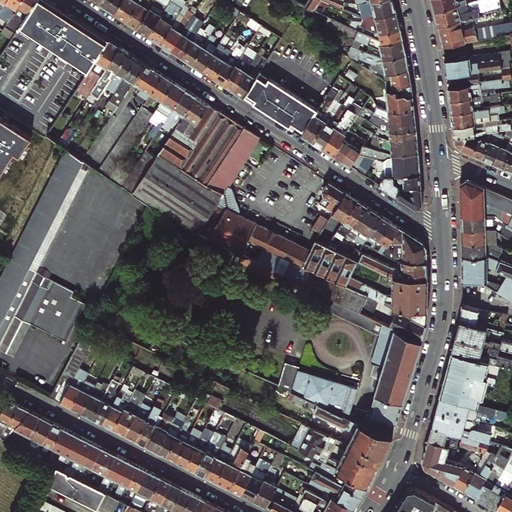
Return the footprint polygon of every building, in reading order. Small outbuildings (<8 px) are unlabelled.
[(0,0),(0,15),(8,21),(21,0),(0,0)] [(21,24),(36,0),(21,0),(8,21),(4,28),(1,32),(11,39),(21,24)] [(58,5),(50,0),(36,0),(21,24),(38,35),(90,68),(109,39),(58,5)] [(111,0),(107,7),(114,12),(122,0),(111,0)] [(122,0),(114,12),(127,20),(139,0),(122,0)] [(139,0),(127,20),(137,27),(150,7),(154,0),(139,0)] [(137,27),(149,34),(163,12),(170,0),(154,0),(150,7),(137,27)] [(149,34),(161,42),(180,11),(183,6),(172,0),(170,0),(163,12),(149,34)] [(309,0),(307,4),(315,9),(320,0),(309,0)] [(369,17),(396,10),(393,0),(373,0),(364,2),(364,5),(360,6),(357,7),(358,11),(361,11),(365,10),(367,17),(369,17)] [(431,0),(434,11),(470,1),(469,0),(431,0)] [(438,26),(461,19),(502,8),(500,0),(474,0),(470,1),(434,11),(438,26)] [(243,9),(232,2),(229,7),(228,9),(238,16),(239,15),(243,9)] [(161,42),(171,49),(191,18),(195,12),(196,10),(193,7),(192,9),(189,7),(185,14),(180,11),(161,42)] [(250,22),(254,16),(245,10),(243,9),(239,15),(250,22)] [(378,33),(400,29),(396,10),(369,17),(372,30),(378,33)] [(202,25),(206,19),(195,12),(191,18),(202,25)] [(8,21),(0,15),(0,24),(4,28),(8,21)] [(258,19),(254,16),(250,22),(249,23),(259,30),(260,28),(264,23),(258,19)] [(347,42),(353,45),(360,30),(357,28),(343,22),(330,16),(326,24),(350,35),(347,42)] [(171,49),(182,55),(202,25),(191,18),(171,49)] [(357,28),(359,24),(345,18),(343,22),(357,28)] [(443,45),(498,36),(496,24),(476,28),(475,22),(463,25),(461,19),(438,26),(443,45)] [(182,55),(192,62),(217,25),(211,21),(206,28),(202,25),(182,55)] [(273,30),(264,23),(260,28),(270,35),(273,30)] [(380,43),(403,39),(400,29),(378,33),(372,30),(359,24),(357,28),(360,30),(379,39),(380,43)] [(192,62),(203,69),(227,32),(217,25),(192,62)] [(203,69),(213,76),(232,48),(238,39),(242,33),(236,29),(232,35),(227,32),(203,69)] [(382,59),(406,54),(403,39),(380,43),(379,39),(360,30),(353,45),(382,59)] [(91,91),(103,73),(121,46),(109,39),(90,68),(85,76),(80,84),(91,91)] [(213,76),(223,83),(242,54),(248,46),(238,39),(232,48),(213,76)] [(386,72),(409,67),(406,54),(382,59),(353,45),(350,52),(362,58),(373,63),(374,63),(375,63),(376,62),(377,62),(377,61),(383,61),(386,72)] [(121,46),(103,73),(91,91),(91,92),(99,97),(106,87),(129,51),(121,46)] [(223,83),(234,90),(248,69),(259,52),(248,46),(242,54),(223,83)] [(511,78),(511,62),(509,63),(509,59),(511,59),(509,50),(444,58),(448,86),(511,78)] [(115,92),(137,56),(129,51),(106,87),(115,92)] [(234,90),(243,96),(257,74),(259,71),(260,70),(268,57),(259,51),(259,52),(248,69),(234,90)] [(110,100),(115,103),(119,105),(135,81),(147,62),(137,56),(115,92),(110,100)] [(382,71),(386,72),(383,61),(377,61),(377,62),(376,68),(382,71)] [(137,92),(142,86),(154,67),(149,64),(147,62),(135,81),(137,83),(140,84),(135,91),(137,92)] [(148,99),(152,93),(164,74),(154,67),(142,86),(137,92),(148,99)] [(407,95),(413,95),(412,89),(411,81),(409,67),(386,72),(382,71),(383,79),(394,87),(395,95),(403,94),(407,95)] [(270,76),(260,70),(259,71),(257,74),(267,81),(270,76)] [(152,93),(163,99),(175,81),(164,74),(152,93)] [(319,108),(270,76),(267,81),(257,74),(243,96),(302,134),(319,108)] [(449,99),(485,94),(484,89),(498,87),(511,85),(511,83),(511,78),(448,86),(449,99)] [(386,108),(414,108),(413,95),(407,95),(403,94),(395,95),(394,87),(383,79),(386,108)] [(162,125),(168,116),(186,88),(175,81),(163,99),(157,108),(154,113),(151,117),(150,118),(150,119),(156,123),(146,139),(151,143),(152,140),(162,125)] [(302,134),(313,140),(325,122),(321,119),(334,98),(341,88),(334,84),(325,99),(319,106),(319,108),(302,134)] [(173,132),(176,127),(197,95),(186,88),(168,116),(162,125),(168,129),(173,132)] [(325,122),(334,108),(338,101),(345,91),(341,88),(334,98),(321,119),(325,122)] [(451,111),(486,106),(486,101),(503,99),(502,92),(498,92),(485,94),(449,99),(451,111)] [(176,127),(189,135),(210,103),(197,95),(176,127)] [(313,140),(323,147),(352,102),(354,99),(349,96),(344,104),(342,103),(337,110),(334,108),(325,122),(313,140)] [(51,98),(35,123),(50,132),(66,107),(51,98)] [(334,108),(337,110),(342,103),(338,101),(334,108)] [(323,147),(334,154),(349,129),(354,122),(358,116),(361,111),(363,108),(352,102),(323,147)] [(224,192),(208,182),(245,126),(210,103),(189,135),(176,127),(173,132),(163,147),(157,157),(146,149),(126,179),(122,186),(148,203),(165,215),(200,232),(209,217),(217,203),(224,192)] [(486,120),(496,119),(495,113),(500,112),(499,112),(506,111),(505,104),(486,106),(451,111),(452,125),(486,120)] [(139,111),(145,115),(148,109),(143,106),(139,111)] [(387,119),(415,118),(414,108),(386,108),(376,107),(373,112),(384,117),(387,117),(387,119)] [(150,118),(151,117),(154,113),(148,109),(145,115),(150,118)] [(100,170),(111,178),(115,172),(150,119),(150,118),(145,115),(139,111),(100,170)] [(389,129),(416,128),(415,118),(387,119),(387,117),(384,117),(373,112),(371,116),(375,118),(374,121),(382,125),(388,124),(389,129)] [(31,135),(0,115),(0,173),(15,151),(19,154),(31,135)] [(354,122),(360,125),(364,119),(358,116),(354,122)] [(481,132),(494,131),(507,129),(511,128),(510,124),(508,122),(503,123),(487,125),(486,120),(452,125),(454,136),(481,132)] [(261,136),(245,126),(208,182),(224,192),(229,185),(261,136)] [(389,138),(417,136),(416,128),(389,129),(384,129),(382,129),(380,135),(389,138)] [(334,154),(342,159),(358,134),(349,129),(334,154)] [(482,158),(493,163),(505,134),(507,129),(494,131),(482,158)] [(472,153),(482,158),(494,131),(481,132),(472,153)] [(460,148),(472,153),(481,132),(454,136),(454,142),(460,148)] [(342,159),(350,165),(364,144),(367,140),(358,134),(342,159)] [(493,163),(503,167),(511,146),(511,141),(509,140),(510,137),(505,134),(493,163)] [(391,153),(418,151),(417,136),(389,138),(380,135),(381,149),(391,153)] [(146,149),(157,157),(163,147),(152,140),(151,143),(146,149)] [(358,169),(365,159),(372,147),(364,144),(350,165),(358,169)] [(511,146),(503,167),(511,170),(511,146)] [(399,174),(420,173),(418,151),(391,153),(381,149),(372,147),(365,159),(372,161),(373,158),(384,162),(385,173),(383,172),(382,174),(385,176),(385,175),(393,175),(399,174)] [(31,323),(67,341),(87,303),(72,296),(75,291),(53,279),(49,288),(33,280),(28,289),(20,284),(45,234),(79,166),(83,161),(81,159),(74,155),(67,149),(2,277),(0,281),(0,346),(16,315),(31,323)] [(81,159),(84,154),(78,150),(74,155),(81,159)] [(53,279),(37,272),(89,171),(79,166),(45,234),(20,284),(28,289),(33,280),(49,288),(53,279)] [(111,178),(122,186),(126,179),(115,172),(111,178)] [(404,186),(421,184),(420,173),(399,174),(399,175),(398,176),(398,177),(400,179),(403,179),(404,186)] [(401,186),(398,184),(395,182),(396,179),(393,177),(393,175),(385,175),(385,176),(380,184),(396,194),(401,186)] [(502,221),(507,224),(511,212),(511,197),(487,187),(467,178),(460,182),(461,215),(495,214),(501,219),(502,220),(502,221)] [(333,213),(346,192),(329,180),(323,190),(324,194),(318,204),(333,213)] [(422,204),(423,202),(421,184),(404,186),(401,186),(396,194),(415,207),(416,207),(422,204)] [(232,187),(229,185),(224,192),(217,203),(239,213),(240,211),(232,187)] [(333,213),(346,221),(359,200),(346,192),(333,213)] [(340,229),(348,234),(367,205),(359,200),(346,221),(340,229)] [(239,213),(238,213),(217,203),(209,217),(304,263),(311,249),(239,213)] [(355,238),(356,239),(375,210),(367,205),(348,234),(355,238)] [(364,244),(368,238),(382,215),(375,210),(356,239),(364,244)] [(329,219),(321,214),(312,227),(320,232),(329,219)] [(511,226),(507,224),(502,221),(502,220),(501,219),(495,214),(461,215),(462,229),(495,227),(503,234),(503,235),(511,239),(511,238),(511,226)] [(375,246),(377,243),(391,221),(382,215),(368,238),(374,242),(371,248),(373,249),(375,246)] [(386,249),(388,246),(400,226),(391,221),(377,243),(386,249)] [(391,248),(416,246),(415,236),(400,226),(388,246),(391,248)] [(496,241),(495,227),(462,229),(462,241),(496,241)] [(181,252),(197,260),(205,244),(189,236),(181,252)] [(403,261),(427,261),(426,248),(423,241),(415,236),(416,246),(391,248),(388,246),(386,249),(385,251),(383,254),(396,260),(403,261)] [(346,284),(350,276),(358,260),(351,256),(345,253),(338,249),(330,245),(316,238),(311,249),(304,263),(309,265),(346,284)] [(511,251),(504,248),(496,241),(462,241),(463,275),(463,280),(480,280),(495,289),(511,299),(511,251)] [(383,254),(385,251),(375,246),(373,249),(383,254)] [(394,277),(428,277),(427,261),(403,261),(403,266),(399,268),(391,267),(360,250),(357,249),(355,248),(351,256),(358,260),(392,276),(394,277)] [(285,280),(288,274),(244,253),(241,259),(257,267),(255,269),(268,276),(270,273),(285,280)] [(426,323),(395,308),(346,284),(309,265),(301,281),(325,293),(361,310),(366,300),(375,305),(393,314),(389,324),(421,339),(426,323)] [(426,323),(427,309),(428,277),(394,277),(393,295),(388,295),(350,276),(346,284),(395,308),(426,323)] [(396,424),(404,397),(421,339),(389,324),(361,310),(325,293),(319,305),(375,332),(380,334),(371,363),(383,367),(370,410),(368,409),(367,413),(369,414),(368,416),(396,424)] [(499,325),(488,322),(490,316),(478,313),(479,309),(462,304),(461,318),(460,319),(504,331),(504,328),(505,327),(506,323),(507,314),(501,313),(499,325)] [(0,346),(0,348),(14,356),(31,323),(16,315),(0,346)] [(511,340),(502,338),(504,331),(460,319),(456,335),(500,346),(511,349),(511,340)] [(511,357),(498,354),(500,346),(456,335),(452,350),(488,360),(508,365),(511,366),(511,357)] [(77,346),(87,351),(90,344),(81,339),(77,346)] [(112,355),(101,349),(98,355),(110,360),(112,355)] [(486,375),(485,374),(488,360),(452,350),(441,394),(477,404),(479,396),(481,396),(482,395),(484,389),(487,376),(486,375)] [(234,365),(248,371),(255,357),(248,354),(243,365),(236,361),(234,365)] [(51,396),(60,401),(76,371),(82,360),(72,355),(51,396)] [(117,369),(127,374),(132,365),(122,360),(117,369)] [(314,402),(349,418),(357,388),(299,371),(300,367),(285,363),(279,385),(307,399),(314,402)] [(127,374),(138,380),(143,370),(132,365),(127,374)] [(125,434),(135,412),(144,396),(139,393),(149,373),(143,370),(138,380),(131,393),(113,428),(125,434)] [(60,401),(71,406),(81,388),(76,385),(81,374),(76,371),(60,401)] [(71,406),(82,412),(96,386),(97,384),(99,381),(93,378),(90,383),(85,380),(81,388),(71,406)] [(92,417),(103,422),(118,393),(114,391),(119,382),(113,378),(102,399),(92,417)] [(82,412),(92,417),(102,399),(96,396),(100,388),(98,387),(99,385),(97,384),(96,386),(82,412)] [(103,422),(113,428),(131,393),(120,388),(118,393),(103,422)] [(125,434),(136,439),(156,401),(158,396),(153,393),(142,416),(135,412),(125,434)] [(494,417),(496,409),(477,404),(441,394),(437,409),(478,420),(479,418),(476,417),(477,412),(494,417)] [(206,402),(218,408),(221,401),(210,395),(206,402)] [(0,434),(9,421),(9,422),(18,404),(8,398),(0,413),(0,434)] [(314,408),(313,404),(314,402),(307,399),(305,403),(314,408)] [(136,439),(146,445),(160,418),(161,416),(157,414),(162,404),(156,401),(136,439)] [(350,444),(380,459),(393,434),(375,428),(366,425),(360,423),(349,418),(314,402),(313,404),(314,408),(316,408),(314,413),(351,431),(353,428),(356,429),(350,444)] [(0,434),(0,435),(4,439),(29,409),(18,404),(9,422),(9,421),(0,434)] [(21,430),(32,436),(43,416),(29,409),(4,439),(3,440),(11,444),(15,437),(17,437),(21,430)] [(474,422),(477,423),(478,420),(437,409),(432,424),(463,433),(480,438),(488,440),(490,431),(472,427),(474,422)] [(505,420),(509,418),(510,413),(508,412),(496,409),(494,417),(505,420)] [(185,422),(184,422),(185,419),(176,415),(171,423),(180,428),(182,425),(183,425),(185,422)] [(35,456),(43,441),(53,421),(43,416),(32,436),(38,438),(30,453),(35,456)] [(375,428),(393,434),(394,430),(396,424),(368,416),(367,421),(366,425),(375,428)] [(146,445),(157,450),(171,423),(160,418),(146,445)] [(167,455),(176,460),(190,433),(186,430),(190,421),(186,418),(185,419),(184,422),(185,422),(183,425),(182,425),(180,428),(167,455)] [(48,455),(53,446),(63,426),(53,421),(43,441),(48,443),(40,458),(45,461),(48,455)] [(157,450),(167,455),(180,428),(171,423),(157,450)] [(459,447),(460,444),(463,433),(432,424),(428,439),(449,444),(459,447)] [(60,449),(62,451),(72,431),(63,426),(53,446),(60,449)] [(176,460),(185,464),(203,431),(194,426),(190,433),(176,460)] [(350,444),(313,427),(311,430),(304,445),(302,449),(324,460),(368,483),(380,459),(350,444)] [(185,464),(195,469),(209,441),(205,439),(209,430),(204,428),(203,431),(185,464)] [(195,469),(206,475),(216,455),(212,452),(221,433),(215,430),(209,441),(195,469)] [(62,451),(72,456),(82,436),(72,431),(62,451)] [(206,475),(216,480),(226,460),(222,458),(229,445),(230,442),(229,441),(232,436),(227,433),(226,436),(216,455),(206,475)] [(212,452),(216,455),(226,436),(221,433),(212,452)] [(477,449),(480,438),(463,433),(460,444),(477,449)] [(78,459),(81,460),(92,441),(82,436),(72,456),(78,459)] [(481,457),(486,449),(490,441),(488,440),(480,438),(477,449),(475,453),(481,457)] [(425,467),(453,483),(464,463),(446,459),(449,444),(428,439),(423,459),(425,467)] [(89,464),(92,466),(102,446),(92,441),(81,460),(89,464)] [(216,480),(229,487),(246,454),(252,443),(249,442),(246,447),(241,445),(232,463),(226,460),(216,480)] [(226,460),(232,463),(241,445),(236,442),(233,447),(226,460)] [(485,478),(495,483),(511,453),(511,447),(502,444),(496,455),(491,452),(486,463),(492,466),(485,478)] [(222,458),(226,460),(233,447),(229,445),(222,458)] [(92,466),(107,473),(117,453),(102,446),(92,466)] [(475,495),(485,478),(492,466),(486,463),(491,452),(486,449),(481,457),(463,488),(475,495)] [(266,506),(273,492),(276,486),(277,484),(269,480),(272,478),(284,454),(278,451),(272,462),(253,499),(266,506)] [(111,475),(117,479),(127,459),(117,453),(107,473),(111,475)] [(453,483),(463,488),(481,457),(475,453),(472,454),(471,455),(473,456),(471,458),(469,457),(464,463),(453,483)] [(511,453),(495,483),(506,489),(511,478),(511,453)] [(229,487),(241,493),(255,464),(249,461),(251,457),(246,454),(229,487)] [(45,461),(54,466),(58,460),(55,458),(48,455),(45,461)] [(241,493),(247,496),(266,459),(260,456),(255,464),(241,493)] [(117,479),(127,484),(137,464),(127,459),(117,479)] [(247,496),(253,499),(272,462),(266,459),(247,496)] [(57,467),(64,471),(67,465),(58,460),(54,466),(57,467)] [(361,494),(368,483),(324,460),(320,468),(312,464),(310,468),(313,469),(316,470),(361,494)] [(135,488),(138,489),(148,469),(137,464),(127,484),(135,488)] [(64,471),(74,475),(77,469),(74,468),(67,465),(64,471)] [(139,511),(141,509),(130,504),(120,499),(110,493),(99,488),(84,481),(74,475),(64,471),(57,467),(49,484),(97,508),(98,506),(109,511),(111,509),(117,511),(139,511)] [(84,481),(87,475),(85,473),(77,469),(74,475),(84,481)] [(147,494),(151,496),(161,476),(148,469),(138,489),(147,494)] [(354,507),(361,494),(316,470),(309,483),(323,491),(354,507)] [(84,481),(99,488),(102,482),(87,475),(84,481)] [(106,484),(113,488),(117,479),(111,475),(106,484)] [(151,496),(162,501),(172,481),(161,476),(151,496)] [(475,495),(496,507),(506,489),(495,483),(485,478),(475,495)] [(496,507),(504,511),(508,511),(511,506),(511,478),(506,489),(496,507)] [(162,511),(167,504),(172,507),(182,487),(172,481),(162,501),(155,511),(162,511)] [(99,488),(110,493),(113,488),(106,484),(102,482),(99,488)] [(344,506),(339,511),(338,511),(302,493),(300,491),(297,498),(296,496),(280,488),(276,486),(273,492),(277,493),(287,499),(298,504),(312,511),(350,511),(352,510),(344,506)] [(453,511),(455,509),(439,500),(415,486),(407,488),(398,503),(414,511),(453,511)] [(172,507),(183,511),(193,492),(182,487),(172,507)] [(352,510),(354,507),(323,491),(321,495),(305,487),(302,493),(338,511),(339,511),(344,506),(352,510)] [(120,499),(123,493),(113,488),(110,493),(120,499)] [(183,511),(199,511),(206,499),(193,492),(183,511)] [(120,499),(130,504),(133,498),(130,497),(123,493),(120,499)] [(270,508),(278,511),(285,511),(289,506),(285,504),(287,499),(277,493),(270,508)] [(142,503),(146,505),(151,496),(147,494),(142,503)] [(143,510),(146,505),(142,503),(133,498),(130,504),(141,509),(143,510)] [(65,511),(50,504),(41,499),(35,511),(65,511)] [(212,511),(217,504),(206,499),(199,511),(212,511)] [(300,511),(297,510),(296,507),(298,504),(287,499),(285,504),(289,506),(285,511),(300,511)] [(414,511),(398,503),(392,511),(414,511)]
